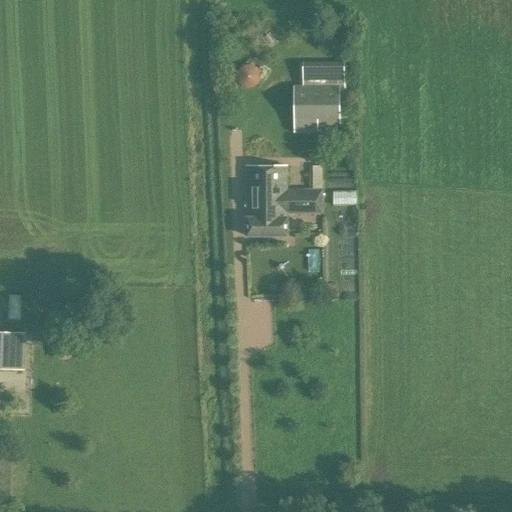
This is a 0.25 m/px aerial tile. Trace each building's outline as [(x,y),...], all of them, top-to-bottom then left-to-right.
[(239,66),(243,88),(261,85),(257,63),(239,66)] [(303,64),(303,86),(339,86),(344,86),(344,64),(303,64)] [(340,125),(339,86),(303,86),(294,86),(294,125),(340,125)] [(286,190),(286,167),(246,167),(246,237),(287,237),(287,214),(322,214),(322,167),(312,167),(312,189),(286,190)] [(334,205),(357,204),(356,190),(333,191),(334,205)] [(68,337),(67,337),(66,337),(65,329),(57,330),(58,338),(57,338),(56,338),(56,339),(55,339),(54,340),(54,341),(53,341),(53,342),(52,343),(52,344),(52,345),(51,345),(51,346),(51,347),(51,348),(51,349),(51,350),(51,351),(52,351),(52,352),(52,353),(52,354),(53,354),(53,355),(54,356),(55,357),(56,357),(56,358),(57,358),(58,359),(59,359),(60,360),(61,360),(62,360),(63,360),(64,360),(65,360),(66,360),(66,359),(67,359),(68,359),(68,358),(69,358),(70,358),(70,357),(71,357),(71,356),(72,356),(72,355),(73,355),(73,354),(73,353),(74,353),(74,352),(74,351),(74,350),(75,349),(75,348),(75,347),(74,346),(74,345),(74,344),(74,343),(73,343),(73,342),(72,341),(72,340),(71,340),(71,339),(70,339),(69,338),(68,338),(68,337)] [(0,369),(25,370),(26,332),(0,331),(0,369)]
